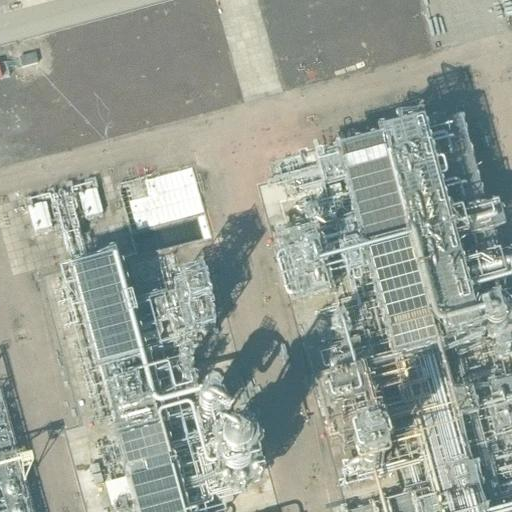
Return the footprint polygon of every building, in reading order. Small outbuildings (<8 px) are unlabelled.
[(17,42),(20,54),(39,48),(35,36),(17,42)] [(333,137),(353,222),(393,212),(377,144),(390,141),(385,121),(370,125),(371,128),(333,137)] [(427,152),(458,285),(507,274),(476,141),(427,152)] [(194,168),(125,185),(139,241),(183,230),(189,253),(227,243),(216,199),(203,203),(194,168)] [(90,208),(107,202),(99,177),(81,183),(90,208)] [(34,195),(37,220),(53,219),(51,193),(34,195)] [(200,295),(154,307),(168,360),(214,347),(200,295)] [(155,416),(111,425),(118,456),(161,447),(155,416)]
